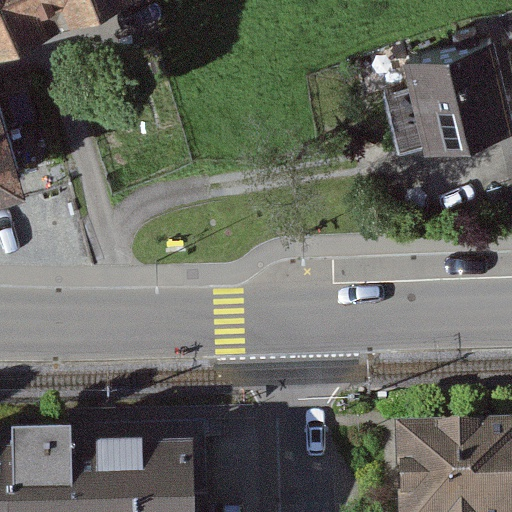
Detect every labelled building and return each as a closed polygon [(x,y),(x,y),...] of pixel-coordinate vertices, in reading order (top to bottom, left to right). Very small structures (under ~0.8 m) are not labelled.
[(0,0),(0,25),(13,56),(146,0),(0,0)] [(511,38),(511,37),(417,60),(439,150),(511,131),(511,38)] [(0,187),(21,181),(0,113),(0,187)] [(511,511),(511,420),(394,427),(399,511),(511,511)] [(191,511),(191,451),(0,453),(0,511),(191,511)]
